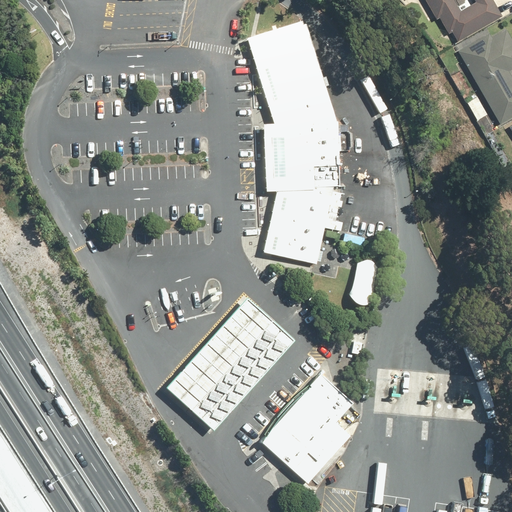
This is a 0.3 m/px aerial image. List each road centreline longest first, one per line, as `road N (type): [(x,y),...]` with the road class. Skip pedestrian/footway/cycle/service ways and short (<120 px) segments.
road 1 (motorway): [(0,327),(118,511)]
road 2 (motorway): [(68,511),(0,405)]
